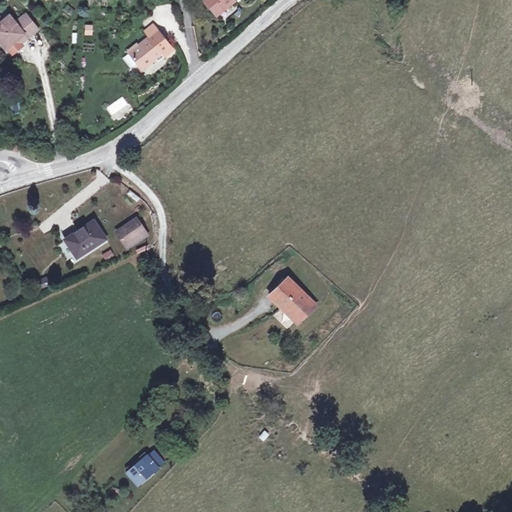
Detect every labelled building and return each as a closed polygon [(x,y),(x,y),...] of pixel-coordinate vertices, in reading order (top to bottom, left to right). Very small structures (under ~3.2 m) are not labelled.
[(235,0),(206,0),(216,14),(235,0)] [(31,32),(36,38),(48,28),(37,14),(23,24),(17,17),(0,29),(0,30),(13,46),(21,40),(31,32)] [(146,31),(150,36),(157,32),(162,37),(164,35),(156,23),(146,31)] [(26,46),(36,38),(31,32),(21,40),(26,46)] [(175,50),(164,35),(162,37),(157,32),(150,36),(129,51),(141,66),(160,54),(164,58),(175,50)] [(106,107),(110,115),(127,104),(123,96),(106,107)] [(122,201),(132,209),(138,201),(128,193),(122,201)] [(117,227),(127,241),(146,229),(136,214),(117,227)] [(67,240),(78,256),(106,238),(95,220),(78,229),(80,232),(67,240)] [(149,234),(146,229),(127,241),(130,246),(149,234)] [(111,249),(102,254),(106,261),(115,256),(111,249)] [(46,283),(48,291),(58,287),(55,279),(46,283)] [(269,295),(294,322),(313,306),(288,279),(269,295)] [(151,452),(145,458),(155,467),(161,462),(151,452)] [(138,487),(156,468),(155,467),(145,458),(144,457),(126,476),(138,487)]
